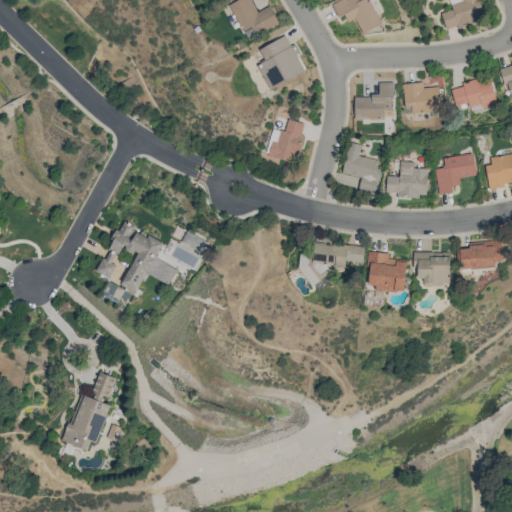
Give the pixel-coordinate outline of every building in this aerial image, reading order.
[(270,5),(256,12),(250,0),(236,0),(229,3),(241,32),(253,27),(256,33),(277,24),(270,5)] [(354,18),(362,33),(381,23),(369,0),(358,0),(340,0),(334,4),(344,24),(354,18)] [(440,12),(445,29),(456,25),(457,27),(484,19),(478,0),(448,0),(451,9),(440,12)] [(304,72),(287,35),(258,48),(264,61),(257,64),(268,89),(304,72)] [(510,100),(511,99),(511,64),(500,68),(510,100)] [(496,102),(489,76),(450,87),(455,107),(466,103),(468,109),(496,102)] [(383,118),(383,109),(393,109),(392,81),(378,82),(378,96),(353,96),(354,119),(383,118)] [(441,110),(438,86),(423,88),(422,82),(401,84),(404,107),(411,106),(411,113),(441,110)] [(378,160),(358,155),(361,144),(348,142),(342,173),(360,177),(358,189),(375,192),(380,168),(377,168),(378,160)] [(438,194),(452,193),(451,186),(460,184),(459,177),(475,175),(472,153),(442,157),(444,167),(434,168),(438,194)] [(511,153),(489,156),(490,164),(484,165),(487,186),(511,183),(511,153)] [(385,192),(396,193),(395,196),(426,197),(427,168),(413,168),(413,162),(399,161),(399,175),(385,175),(385,192)] [(163,240),(119,222),(104,258),(101,257),(94,271),(109,278),(115,264),(113,263),(120,247),(135,253),(121,286),(136,292),(144,273),(169,284),(176,268),(155,259),(163,240)] [(364,244),(314,239),(313,252),(300,251),(298,272),(306,273),(305,282),(323,284),(325,265),(347,267),(347,262),(362,263),(364,244)] [(496,267),(496,261),(503,261),(502,240),(468,242),(468,248),(457,249),(458,269),(496,267)] [(406,260),(388,260),(388,252),(367,252),(366,285),(375,285),(374,290),(405,291),(406,260)] [(449,252),(412,252),(412,269),(417,269),(417,278),(424,278),(424,285),(450,284),(449,252)] [(115,377),(99,372),(91,396),(107,401),(115,377)] [(87,449),(90,441),(97,443),(109,403),(78,394),(63,442),(87,449)]
